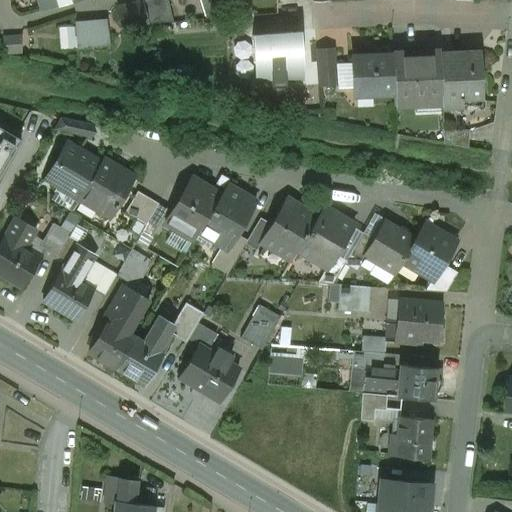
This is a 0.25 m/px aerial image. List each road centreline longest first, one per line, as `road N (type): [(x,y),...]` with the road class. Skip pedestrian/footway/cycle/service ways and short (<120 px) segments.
road 1 (tertiary): [(280,511),(0,346)]
road 2 (residential): [(456,511),(478,347),(511,337)]
road 3 (residential): [(511,12),(317,16)]
road 4 (residential): [(494,213),(511,80)]
